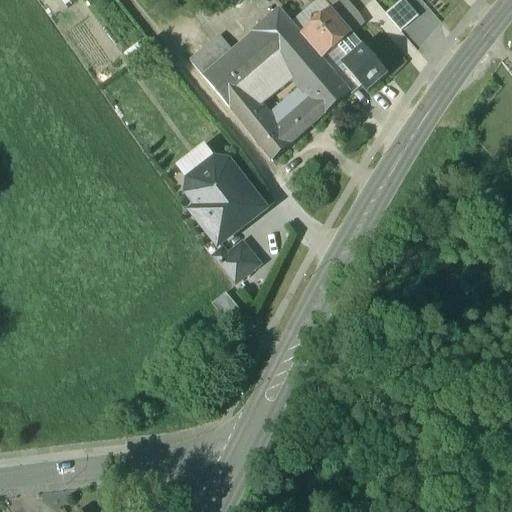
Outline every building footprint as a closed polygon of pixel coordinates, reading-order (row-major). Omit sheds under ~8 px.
[(45,0),(55,15),(77,0),(45,0)] [(405,0),(402,0),(387,15),(403,32),(421,16),(405,0)] [(409,0),(420,15),(428,9),(421,0),(409,0)] [(351,35),(333,13),(326,19),(312,18),(310,33),(304,38),(322,59),(336,47),(351,35)] [(279,14),(254,35),(255,36),(293,82),(325,118),(325,119),(327,117),(326,117),(348,97),(349,98),(350,96),(279,14)] [(364,50),(351,35),(336,47),(350,63),(364,50)] [(222,65),(204,80),(229,111),(263,83),(282,68),(255,36),(233,55),(222,65)] [(233,55),(219,38),(208,48),(222,65),(233,55)] [(222,65),(208,48),(190,64),(204,80),(222,65)] [(388,77),(364,50),(350,63),(343,68),(367,96),(388,77)] [(263,83),(274,97),(293,82),(282,68),(263,83)] [(281,135),(260,109),(274,97),(263,83),(230,111),(273,165),(274,164),(274,163),(292,148),(293,147),(293,146),(325,118),(314,106),(281,135)] [(264,212),(228,164),(216,163),(206,150),(197,157),(207,170),(190,183),(188,195),(199,209),(193,214),(219,247),(264,212)] [(213,259),(235,287),(261,267),(243,245),(228,257),(223,251),(213,259)] [(226,295),(212,306),(226,323),(240,312),(226,295)]
